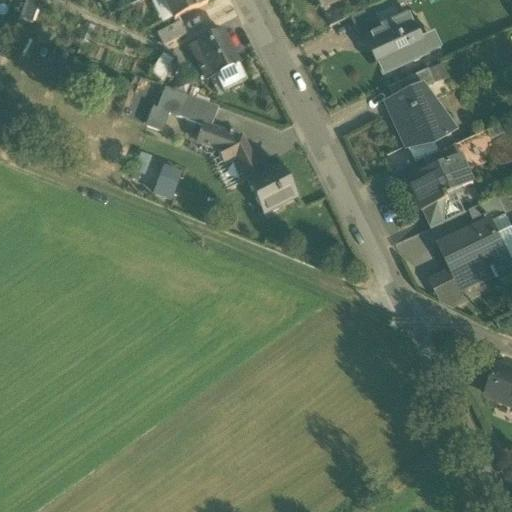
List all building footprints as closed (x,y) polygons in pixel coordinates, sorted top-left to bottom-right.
[(39,1),(35,0),(24,0),(18,19),(31,24),(39,1)] [(173,21),(162,0),(157,0),(150,4),(162,27),(173,21)] [(207,4),(204,0),(162,0),(173,21),(178,19),(207,4)] [(316,0),(321,10),(342,0),(316,0)] [(391,1),(373,10),(376,18),(393,10),(392,6),(391,1)] [(351,20),(361,43),(367,41),(372,38),(371,36),(383,31),(376,18),(373,10),(351,20)] [(394,10),(393,10),(376,18),(383,31),(400,23),(394,10)] [(367,41),(383,77),(428,57),(422,43),(411,18),(400,23),(383,31),(371,36),(372,38),(367,41)] [(154,31),(163,48),(186,36),(178,19),(173,21),(162,27),(154,31)] [(206,82),(215,78),(238,66),(221,32),(189,48),(206,82)] [(422,43),(428,57),(443,50),(437,37),(422,43)] [(172,62),(162,55),(149,76),(159,82),(172,62)] [(246,82),(238,66),(215,78),(223,94),(246,82)] [(442,67),(428,73),(434,85),(435,87),(448,81),(442,67)] [(389,90),(395,102),(424,88),(424,89),(434,85),(428,73),(428,72),(389,90)] [(410,184),(424,214),(425,213),(449,203),(451,202),(450,198),(476,186),(458,146),(438,156),(433,145),(453,135),(443,111),(436,114),(424,89),(424,88),(395,102),(387,105),(408,150),(415,166),(427,160),(433,173),(410,184)] [(180,121),(188,98),(164,89),(156,111),(152,109),(144,129),(161,135),(168,116),(180,121)] [(178,126),(199,134),(201,129),(213,133),(221,110),(210,106),(188,98),(180,121),(178,126)] [(195,146),(215,153),(236,142),(213,133),(201,129),(199,134),(195,146)] [(239,140),(236,142),(215,153),(222,166),(231,161),(261,217),(294,199),(278,169),(268,174),(263,164),(255,169),(239,140)] [(150,160),(140,155),(133,173),(143,178),(150,160)] [(180,175),(162,168),(151,198),(169,205),(180,175)] [(471,212),(479,231),(493,224),(493,225),(506,219),(508,218),(500,199),(471,212)] [(429,222),(433,230),(456,219),(453,212),(449,203),(425,213),(429,222)] [(511,261),(511,231),(506,219),(493,225),(511,262),(511,261)] [(455,274),(464,294),(498,278),(495,272),(511,264),(511,262),(493,225),(493,224),(479,231),(443,248),(455,274)] [(444,305),(455,310),(469,304),(464,294),(455,274),(434,284),(444,305)] [(511,374),(497,369),(485,398),(511,408),(511,374)]
